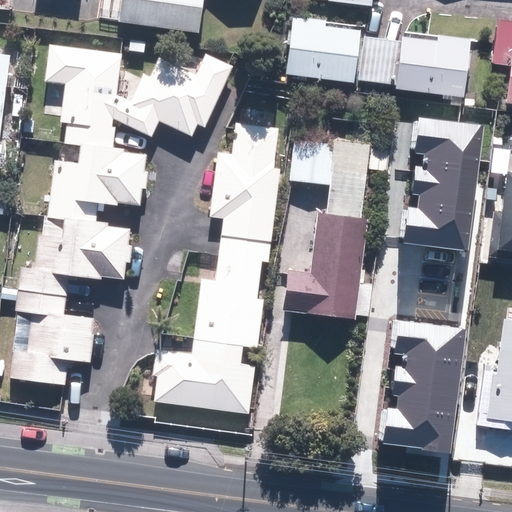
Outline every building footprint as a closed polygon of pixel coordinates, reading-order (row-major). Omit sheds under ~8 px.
[(204,0),(112,0),(110,25),(200,37),(204,0)] [(324,0),(324,5),(368,10),(369,0),(324,0)] [(289,19),(281,77),(350,87),(357,33),(323,29),(324,23),(289,19)] [(511,23),(494,21),(488,67),(504,69),(499,107),(511,108),(511,23)] [(392,93),(459,102),(467,41),(407,33),(406,44),(361,38),(355,84),(392,89),(392,93)] [(129,98),(114,91),(119,54),(45,45),(40,85),(61,87),(56,128),(61,128),(59,147),(74,149),(72,163),(51,161),(42,236),(35,235),(30,272),(15,270),(1,381),(63,389),(66,364),(85,367),(91,320),(60,316),(64,280),(97,284),(98,280),(121,282),(128,231),(105,229),(105,224),(96,223),(98,204),(137,209),(143,158),(123,156),(124,150),(107,148),(111,122),(148,141),(157,124),(188,140),(194,129),(200,132),(232,70),(202,54),(191,75),(156,58),(146,78),(141,75),(129,98)] [(402,244),(468,252),(484,126),(419,118),(415,153),(425,154),(423,166),(416,166),(413,193),(420,194),(418,207),(407,206),(402,244)] [(271,171),(276,130),(231,124),(227,156),(213,154),(205,219),(219,221),(211,282),(197,280),(187,356),(152,352),(145,403),(246,417),(253,368),(235,365),(237,350),(255,352),(261,303),(253,301),(257,265),(266,266),(278,172),(271,171)] [(357,220),(367,145),(330,141),(330,147),(289,141),(284,185),(324,190),(321,216),(313,215),(305,274),(282,271),(276,313),(351,323),(365,220),(357,220)] [(511,146),(501,145),(487,256),(511,259),(511,146)] [(384,447),(449,455),(465,328),(400,320),(396,355),(406,356),(404,369),(398,368),(394,396),(401,396),(399,410),(388,408),(384,447)] [(478,371),(470,429),(507,434),(508,425),(511,425),(511,323),(497,322),(490,373),(478,371)]
